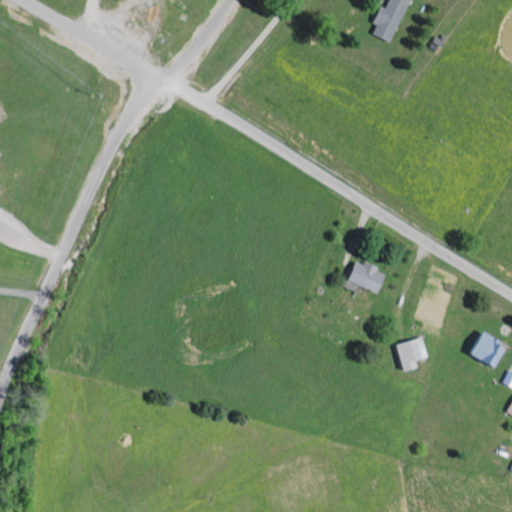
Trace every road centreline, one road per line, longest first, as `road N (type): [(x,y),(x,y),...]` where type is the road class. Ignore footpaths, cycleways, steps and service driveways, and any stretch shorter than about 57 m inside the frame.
road 1 (residential): [(511,296),(165,81)]
road 2 (residential): [(0,393),(113,147),(165,81)]
road 3 (tertiary): [(165,81),(26,0)]
